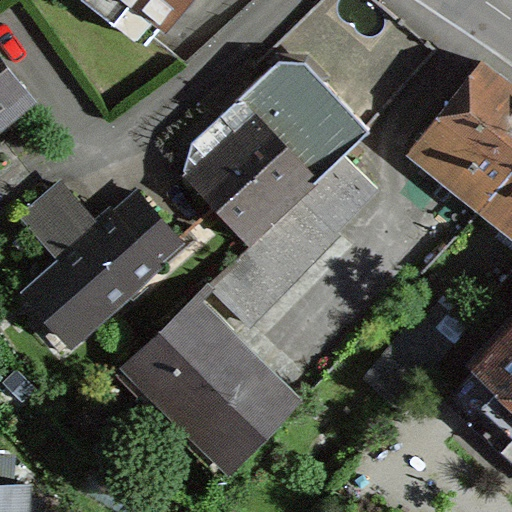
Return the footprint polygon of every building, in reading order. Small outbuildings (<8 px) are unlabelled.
[(88,0),(147,46),(183,0),(88,0)] [(0,120),(32,96),(0,54),(0,120)] [(279,55),(240,93),(258,113),(308,168),(314,176),(343,150),(370,125),(335,88),(305,56),(279,55)] [(411,145),(482,204),(511,166),(511,84),(480,59),(411,145)] [(258,113),(240,93),(220,112),(192,139),(184,166),(192,174),(258,113)] [(241,228),(308,168),(258,113),(192,174),(241,228)] [(314,176),(277,213),(314,249),(377,183),(343,150),(314,176)] [(511,166),(482,204),(511,228),(511,166)] [(22,213),(58,254),(86,229),(95,221),(59,180),(22,213)] [(95,221),(86,229),(133,283),(158,261),(155,258),(180,236),(140,190),(125,203),(116,211),(112,206),(95,221)] [(294,269),(314,249),(277,213),(257,232),(294,269)] [(86,229),(58,254),(33,276),(59,305),(70,294),(92,319),(133,283),(86,229)] [(294,269),(257,232),(232,256),(270,294),(294,269)] [(270,294),(232,256),(208,281),(245,319),(270,294)] [(59,305),(33,276),(13,293),(60,347),(92,319),(70,294),(59,305)] [(448,294),(415,335),(439,357),(472,317),(448,294)] [(145,383),(231,468),(295,400),(191,298),(132,353),(154,374),(145,383)] [(476,361),(511,394),(511,314),(472,357),(476,361)] [(367,376),(400,404),(439,357),(415,335),(407,327),(367,376)] [(511,459),(511,394),(476,361),(446,397),(511,459)] [(23,511),(26,481),(0,479),(0,511),(23,511)]
